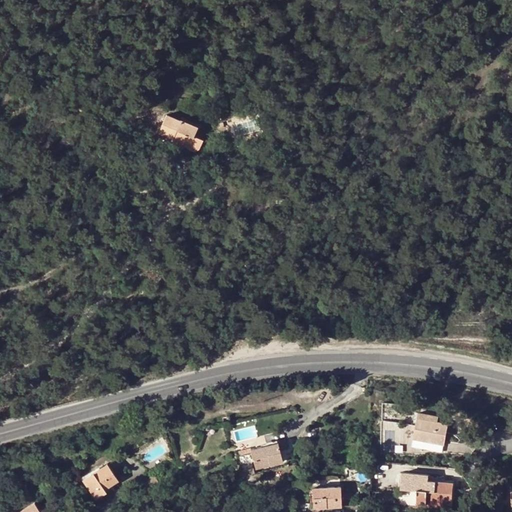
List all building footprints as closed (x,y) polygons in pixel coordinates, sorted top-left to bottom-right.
[(159,133),(174,139),(175,137),(191,144),(189,148),(188,149),(198,154),(205,141),(195,136),(199,127),(182,119),(181,120),(168,115),(159,133)] [(175,137),(174,139),(173,141),(189,148),(191,144),(175,137)] [(403,417),(405,403),(388,401),(386,415),(403,417)] [(420,413),(415,439),(446,446),(450,426),(439,424),(440,418),(420,413)] [(397,441),(405,441),(406,419),(385,419),(384,449),(397,450),(397,441)] [(287,442),(279,444),(281,451),(289,450),(287,442)] [(406,451),(406,442),(398,442),(398,451),(406,451)] [(252,450),(253,455),(257,470),(284,463),(281,451),(279,444),(252,450)] [(241,457),(253,455),(252,450),(251,449),(239,452),(241,457)] [(119,482),(108,465),(84,481),(97,500),(107,493),(105,491),(119,482)] [(254,469),(243,472),(244,478),(255,475),(254,469)] [(404,474),(403,489),(419,490),(419,502),(428,503),(428,504),(453,506),(455,485),(430,482),(430,476),(404,474)] [(163,485),(148,480),(136,492),(152,497),(163,485)] [(341,488),(314,489),(315,509),(342,508),(341,488)] [(41,511),(36,503),(20,511),(41,511)]
